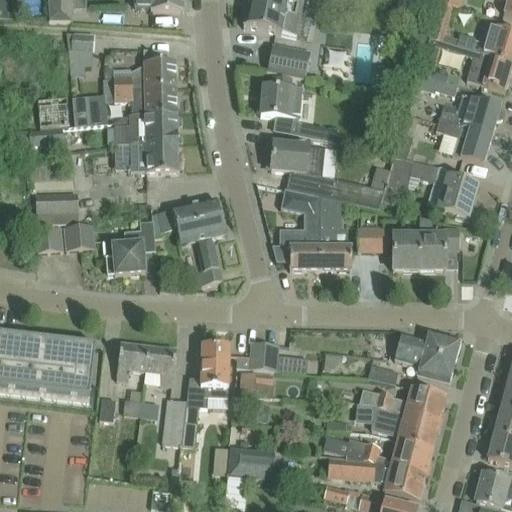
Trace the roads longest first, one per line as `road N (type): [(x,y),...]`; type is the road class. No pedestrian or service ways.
road 1 (residential): [(267,313),(223,129),(208,0)]
road 2 (residential): [(267,313),(109,311),(0,290)]
road 3 (residential): [(485,324),(267,313)]
road 4 (residential): [(485,324),(437,511)]
